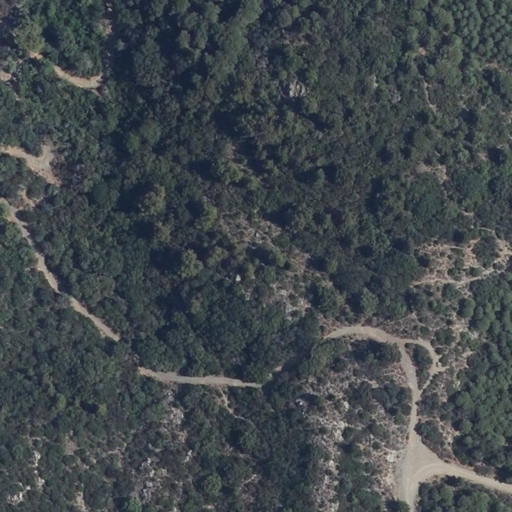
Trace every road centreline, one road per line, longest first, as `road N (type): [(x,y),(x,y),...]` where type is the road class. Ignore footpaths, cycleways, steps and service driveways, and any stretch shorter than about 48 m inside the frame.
road 1 (track): [(0,193),(98,323),(178,380),(238,378),(280,367),(322,339),(376,331),(406,364),(414,492)]
road 2 (track): [(122,0),(113,52),(97,79),(8,26),(0,43)]
road 3 (track): [(0,46),(51,154),(29,159),(0,138)]
